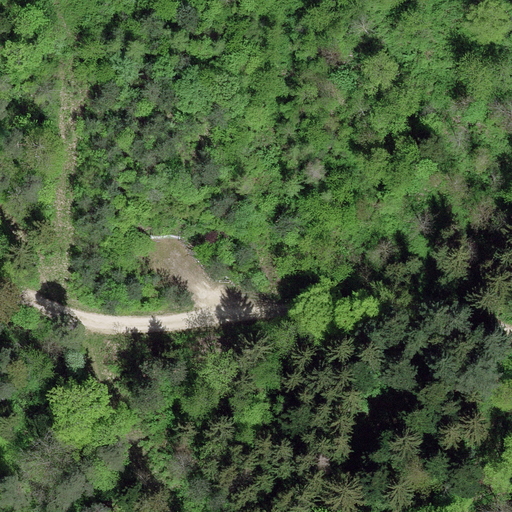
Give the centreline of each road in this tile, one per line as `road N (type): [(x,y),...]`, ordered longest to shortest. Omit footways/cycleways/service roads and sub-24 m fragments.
road 1 (track): [(511,330),(431,311),(337,307),(126,322),(58,311),(0,280)]
road 2 (track): [(171,511),(134,467),(58,311)]
